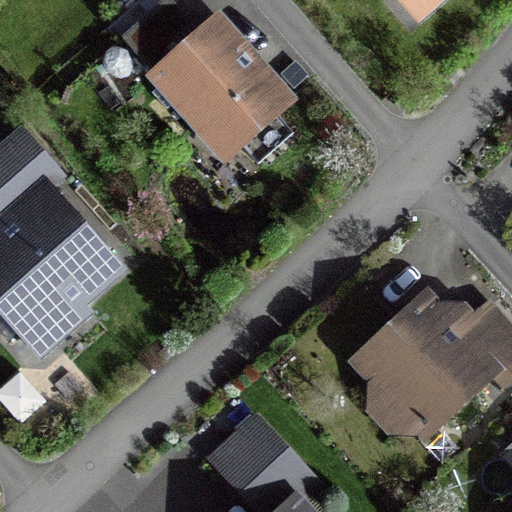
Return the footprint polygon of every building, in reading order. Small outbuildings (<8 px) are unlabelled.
[(153,78),(199,39),(165,1),(120,41),(140,63),(153,78)] [(288,136),(269,113),(282,102),(214,25),(199,39),(153,78),(221,155),(234,144),(254,167),(288,136)] [(58,307),(67,308),(109,271),(42,193),(0,229),(0,309),(24,337),(58,307)] [(423,304),(394,331),(357,365),(386,396),(404,415),(421,433),(485,373),(499,388),(511,375),(511,340),(484,311),(455,338),(423,304)] [(207,462),(253,511),(261,511),(303,473),(253,420),(207,462)]
